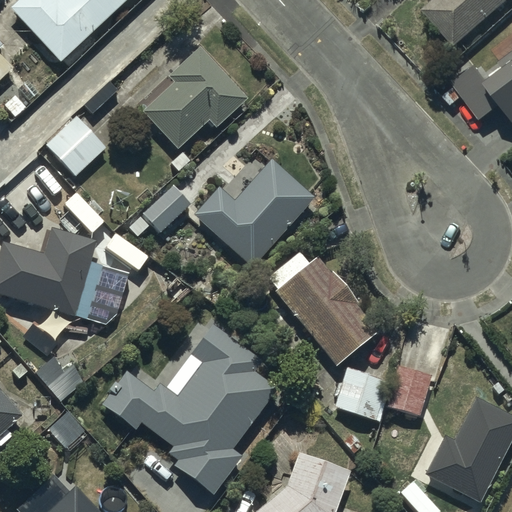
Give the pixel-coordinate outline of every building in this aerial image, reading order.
[(22,0),(9,12),(59,65),(117,9),(126,0),(22,0)] [(434,0),(422,10),(455,48),(509,0),(434,0)] [(0,45),(0,78),(9,70),(0,61),(0,50),(2,48),(0,45)] [(246,100),(198,48),(166,78),(172,85),(141,113),(176,152),(207,123),(214,130),(246,100)] [(511,69),(490,86),(476,69),(453,87),(481,123),(502,107),(511,119),(511,69)] [(83,106),(91,115),(117,92),(108,82),(83,106)] [(32,151),(6,177),(32,203),(56,179),(50,173),(58,165),(72,179),(103,149),(73,119),(36,155),(32,151)] [(217,188),(192,216),(250,269),(311,200),(269,162),(233,203),(217,188)] [(189,208),(169,188),(126,230),(135,240),(150,226),(160,236),(189,208)] [(0,245),(0,244),(0,295),(73,317),(76,306),(91,310),(104,269),(90,265),(97,243),(53,230),(44,258),(0,245)] [(277,291),(274,294),(334,369),(378,334),(317,259),(307,267),(297,254),(267,278),(277,291)] [(262,365),(214,330),(167,395),(160,389),(154,398),(126,377),(101,410),(138,437),(144,430),(172,451),(167,458),(177,466),(173,471),(213,501),(242,462),(233,455),(277,395),(252,378),(262,365)] [(383,406),(417,417),(430,379),(396,367),(383,406)] [(386,383),(345,370),(333,409),(374,422),(386,383)] [(0,449),(12,438),(7,432),(8,430),(21,419),(0,395),(0,449)] [(478,508),(511,438),(511,420),(474,401),(453,443),(444,438),(422,481),(478,508)] [(333,511),(348,473),(297,456),(286,488),(257,511),(333,511)] [(94,511),(74,490),(51,511),(94,511)]
